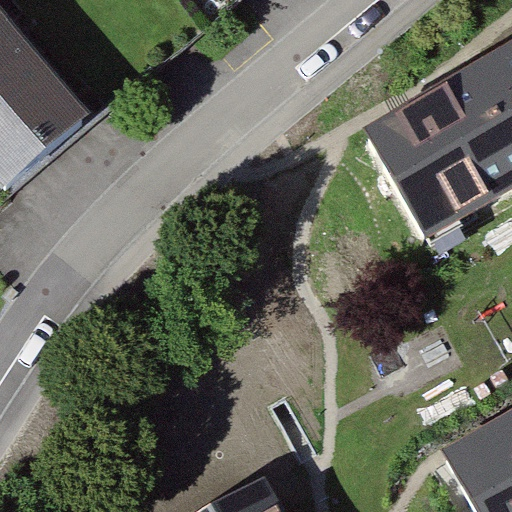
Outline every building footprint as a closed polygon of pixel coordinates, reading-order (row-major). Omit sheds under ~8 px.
[(216,0),(229,15),(247,0),(216,0)] [(0,208),(93,128),(0,19),(0,208)] [(511,79),(374,153),(433,262),(511,220),(511,79)] [(469,511),(511,511),(511,427),(443,467),(469,511)] [(278,511),(264,488),(222,511),(278,511)]
